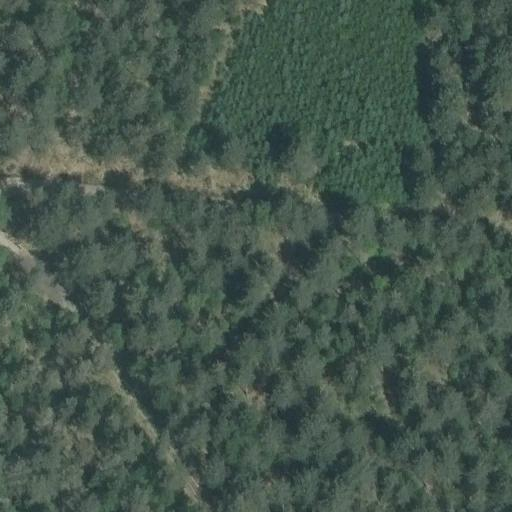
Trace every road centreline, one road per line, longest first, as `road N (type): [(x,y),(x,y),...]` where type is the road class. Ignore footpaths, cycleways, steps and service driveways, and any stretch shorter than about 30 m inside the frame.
road 1 (track): [(511,241),(0,186)]
road 2 (track): [(57,300),(212,511)]
road 3 (track): [(68,511),(57,300)]
